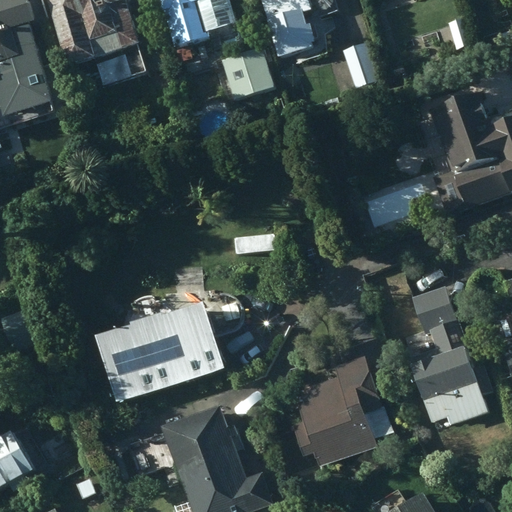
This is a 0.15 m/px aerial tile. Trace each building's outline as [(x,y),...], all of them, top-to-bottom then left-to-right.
[(0,0),(0,85),(39,72),(24,30),(34,26),(24,0),(0,0)] [(41,0),(64,73),(136,50),(122,6),(130,3),(128,0),(41,0)] [(157,0),(174,52),(211,41),(209,36),(238,27),(229,0),(157,0)] [(261,0),(281,64),(317,50),(311,30),(308,30),(303,18),(313,15),(307,0),(261,0)] [(464,23),(438,31),(447,59),(473,51),(464,23)] [(386,80),(374,43),(350,50),(363,88),(386,80)] [(281,87),(268,47),(227,59),(240,100),(281,87)] [(441,178),(454,218),(511,196),(511,121),(503,124),(494,93),(442,109),(459,171),(441,178)] [(366,230),(371,245),(390,239),(385,224),(366,230)] [(235,240),(236,258),(276,256),(276,238),(235,240)] [(421,296),(431,328),(465,317),(455,285),(421,296)] [(229,331),(220,301),(180,314),(177,313),(173,313),(169,313),(165,314),(162,315),(158,318),(156,320),(153,323),(118,335),(135,396),(182,383),(180,376),(202,370),(203,377),(233,368),(223,334),(229,331)] [(35,350),(22,315),(1,323),(14,358),(35,350)] [(458,416),(460,425),(498,411),(480,344),(476,345),(469,319),(439,327),(444,348),(422,354),(440,421),(458,416)] [(324,453),(327,463),(386,446),(384,435),(404,430),(392,385),(402,383),(390,335),(350,346),(354,363),(348,364),(350,376),(307,387),(316,420),(306,422),(314,456),(324,453)] [(237,405),(175,423),(198,505),(227,496),(228,501),(240,497),(239,492),(261,486),(246,435),(250,433),(248,423),(242,424),(237,405)] [(19,435),(0,445),(0,492),(38,472),(19,435)] [(73,511),(79,511),(86,508),(88,511),(94,511),(104,507),(94,490),(83,496),(69,504),(73,511)] [(452,511),(440,491),(404,511),(452,511)]
